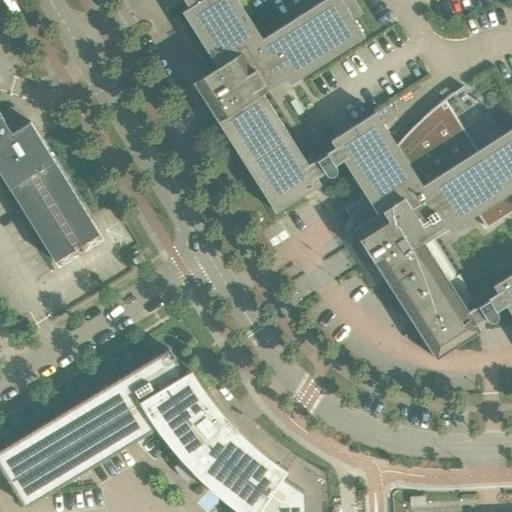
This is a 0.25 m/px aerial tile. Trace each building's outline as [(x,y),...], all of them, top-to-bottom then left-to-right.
[(314,177),(322,171),(316,158),(307,164),(261,92),(284,77),(289,84),(363,36),(351,18),(362,11),(354,0),(322,0),(262,39),(236,0),(183,0),(189,8),(182,12),(216,66),(191,82),(194,87),(204,102),(212,115),(274,211),(307,190),(318,183),(314,177)] [(456,111),(470,103),(460,87),(446,95),(456,111)] [(334,147),(316,158),(322,171),(324,172),(328,173),(331,172),(333,170),(334,167),(334,164),(342,159),(362,190),(357,199),(344,208),(349,216),(343,229),(344,229),(344,228),(353,241),(351,242),(351,244),(350,246),(351,248),(352,249),(354,250),(355,251),(357,251),(358,250),(359,251),(359,252),(357,254),(357,256),(357,257),(358,259),(359,260),(361,261),(362,261),(363,261),(365,260),(369,266),(374,263),(435,358),(479,330),(474,324),(484,317),(477,304),(466,311),(433,258),(421,240),(444,225),(449,232),(477,213),(485,226),(511,208),(511,128),(478,151),(445,100),(446,99),(445,98),(433,107),(421,118),(405,134),(395,145),(374,112),(330,140),(334,147)] [(0,113),(0,166),(51,260),(99,234),(35,117),(10,131),(0,113)] [(477,304),(484,317),(486,319),(490,320),(493,319),(495,317),(496,313),(496,310),(505,304),(511,315),(511,268),(491,282),(497,291),(477,304)] [(244,511),(306,511),(306,491),(230,441),(216,427),(169,348),(0,449),(0,464),(25,506),(157,426),(159,428),(168,440),(178,452),(187,462),(200,475),(212,487),(225,497),(237,507),(244,511)]
